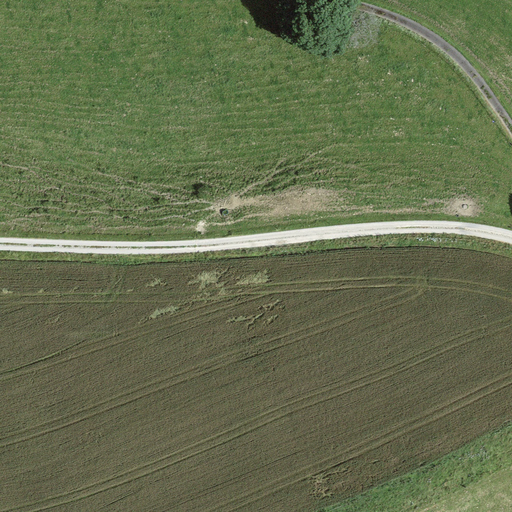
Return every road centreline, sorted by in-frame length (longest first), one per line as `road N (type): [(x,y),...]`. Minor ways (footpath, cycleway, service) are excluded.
road 1 (track): [(0,249),(206,244),(377,227),(511,238)]
road 2 (track): [(511,140),(457,64),(404,28),(301,0)]
